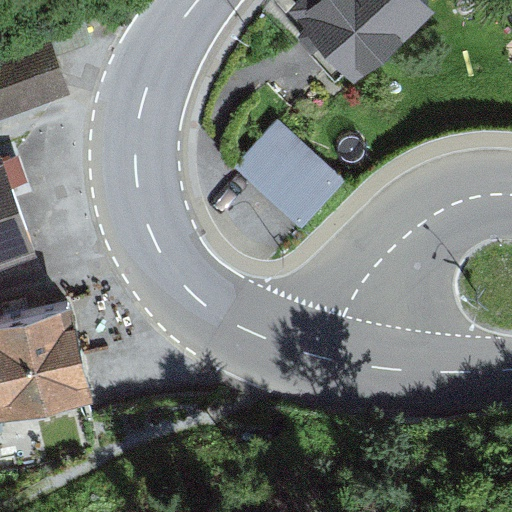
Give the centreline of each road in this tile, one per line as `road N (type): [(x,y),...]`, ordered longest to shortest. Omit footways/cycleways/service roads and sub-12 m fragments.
road 1 (tertiary): [(196,0),(157,68),(137,133),(140,202),(155,244),(172,277),(224,324),(331,361)]
road 2 (tertiary): [(511,198),(436,214),(396,244),(363,281),(331,361)]
road 3 (tertiary): [(331,361),(422,375),(511,373)]
road 4 (track): [(0,137),(65,113),(144,99)]
